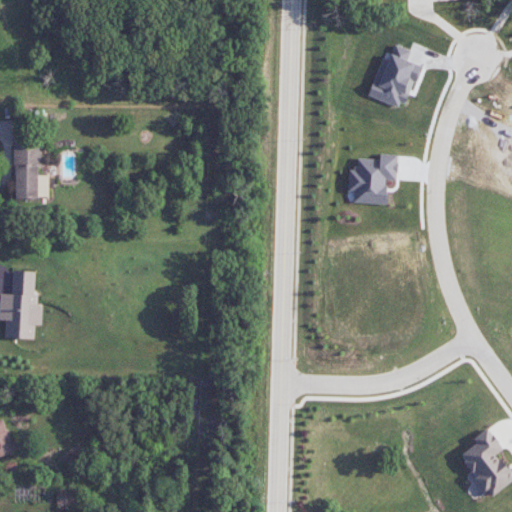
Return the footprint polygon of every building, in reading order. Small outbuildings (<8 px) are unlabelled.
[(14,199),(49,198),(49,174),(41,174),(40,145),(14,145),(14,199)] [(36,271),(12,271),(11,294),(0,293),(0,320),(5,320),(4,338),(34,339),(34,325),(41,325),(42,305),(35,305),(36,271)] [(8,442),(3,421),(0,421),(0,456),(18,452),(15,440),(8,442)] [(511,482),(511,476),(497,453),(503,450),(489,428),(473,438),(476,444),(461,454),(489,497),(511,482)] [(70,492),(57,493),(57,504),(70,504),(70,492)]
